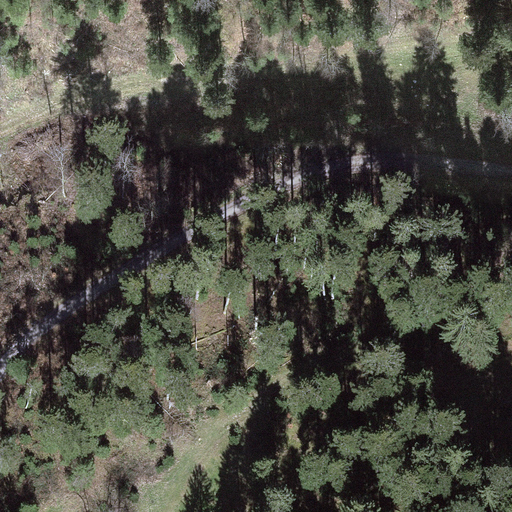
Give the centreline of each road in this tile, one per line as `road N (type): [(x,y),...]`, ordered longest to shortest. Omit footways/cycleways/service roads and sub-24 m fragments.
road 1 (track): [(511,172),(409,158),(319,166),(224,207),(63,305),(0,369)]
road 2 (track): [(0,136),(110,91),(511,35)]
